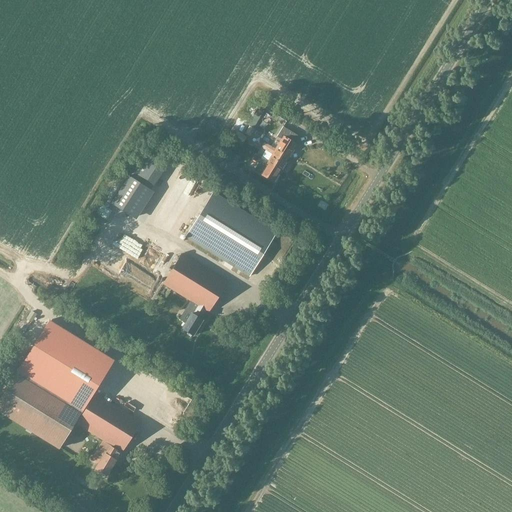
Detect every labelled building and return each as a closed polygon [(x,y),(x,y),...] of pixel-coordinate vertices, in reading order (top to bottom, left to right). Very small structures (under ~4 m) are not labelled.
[(244,133),(250,136),(254,129),(249,126),(244,133)] [(281,139),(275,149),(288,157),(296,144),(292,142),(297,135),(281,126),(275,136),(281,139)] [(247,137),(232,128),(227,136),(241,145),(247,137)] [(288,157),(275,149),(264,142),(261,146),(272,153),(268,161),(281,169),(288,157)] [(167,163),(144,149),(127,176),(140,184),(149,190),(167,163)] [(227,150),(218,164),(229,171),(238,157),(227,150)] [(260,174),(273,182),(281,169),(268,161),(255,154),(252,159),(258,163),(254,170),(260,174)] [(122,211),(140,184),(127,176),(109,203),(122,211)] [(176,181),(171,191),(187,200),(192,190),(176,181)] [(122,213),(138,224),(151,204),(136,193),(122,213)] [(212,193),(185,237),(249,276),(276,232),(212,193)] [(131,244),(126,256),(148,266),(153,255),(131,244)] [(162,284),(190,301),(205,310),(208,312),(226,282),(181,254),(162,284)] [(130,277),(143,281),(145,274),(132,269),(130,277)] [(156,270),(150,282),(156,285),(162,273),(156,270)] [(200,319),(205,310),(190,301),(184,310),(190,314),(181,329),(192,336),(202,320),(200,319)] [(49,321),(17,372),(82,413),(88,404),(86,403),(113,360),(49,321)] [(94,394),(88,404),(82,413),(17,372),(7,387),(3,385),(0,389),(0,390),(4,393),(0,398),(0,412),(57,448),(73,422),(111,446),(120,451),(121,452),(140,422),(94,394)] [(110,391),(132,407),(135,403),(113,387),(110,391)] [(119,452),(120,451),(111,446),(110,447),(110,446),(105,454),(104,453),(94,468),(105,475),(115,460),(119,452)]
